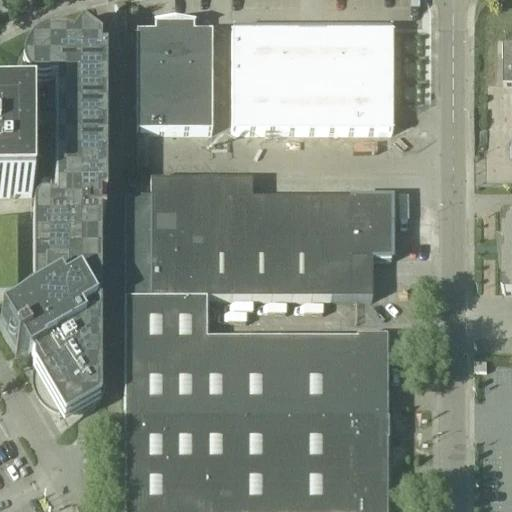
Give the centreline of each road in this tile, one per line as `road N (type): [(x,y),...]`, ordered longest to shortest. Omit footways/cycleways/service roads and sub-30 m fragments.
road 1 (unclassified): [(454,511),(457,0)]
road 2 (unknown): [(74,511),(64,463),(0,508)]
